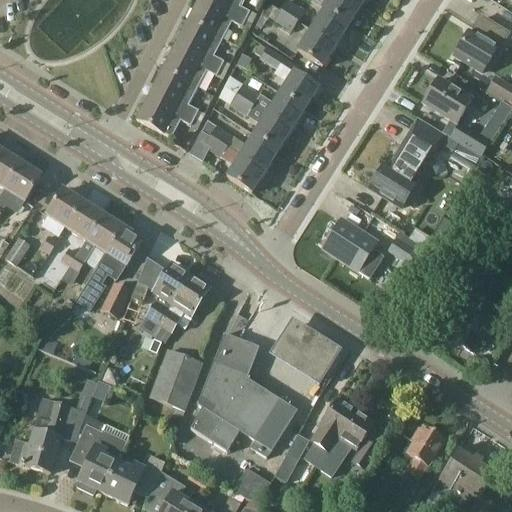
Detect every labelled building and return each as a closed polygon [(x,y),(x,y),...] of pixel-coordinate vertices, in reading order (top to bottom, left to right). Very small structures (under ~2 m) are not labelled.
[(246,21),(203,0),(200,0),(195,10),(193,9),(186,23),(223,42),(232,24),(242,29),(246,21)] [(203,0),(246,21),(250,14),(239,8),(243,0),(203,0)] [(351,0),(329,0),(323,11),(348,27),(361,6),(351,0)] [(286,3),(280,13),(297,24),(303,14),(286,3)] [(323,11),(309,32),(334,48),(348,27),(323,11)] [(280,13),(279,14),(273,23),(290,34),(297,24),(280,13)] [(467,35),(453,58),(481,74),(494,52),(496,53),(507,35),(481,19),(470,37),(467,35)] [(180,38),(175,49),(220,72),(224,64),(214,59),(223,42),(186,23),(179,37),(180,38)] [(334,48),(309,32),(296,53),(310,63),(320,69),(334,48)] [(259,61),(265,51),(260,47),(253,57),(259,61)] [(168,58),(160,73),(188,87),(175,112),(195,122),(199,115),(188,109),(206,75),(216,80),(220,72),(175,49),(169,59),(168,58)] [(266,50),(265,51),(259,61),(258,62),(275,73),(283,61),(266,50)] [(155,87),(149,99),(175,112),(188,87),(160,73),(153,86),(155,87)] [(291,75),(278,96),(303,112),(316,91),(291,75)] [(455,126),(469,102),(435,81),(421,105),(455,126)] [(511,91),(495,81),(486,95),(511,110),(511,109),(511,91)] [(242,88),(235,99),(252,109),(259,99),(242,88)] [(303,112),(278,96),(264,117),(289,133),(303,112)] [(144,108),(142,107),(134,122),(170,141),(179,124),(191,130),(195,122),(175,112),(149,99),(144,108)] [(252,109),(235,99),(229,109),(246,119),(252,109)] [(511,112),(501,105),(496,112),(507,119),(511,112)] [(264,117),(251,138),(276,154),(289,133),(264,117)] [(416,121),(401,145),(406,149),(427,161),(430,163),(445,139),(416,121)] [(385,142),(394,133),(383,122),(374,132),(385,142)] [(215,129),(216,128),(207,123),(202,133),(210,138),(215,129)] [(458,127),(449,141),(479,159),(487,145),(458,127)] [(209,139),(208,140),(226,151),(232,141),(233,140),(216,128),(215,129),(210,138),(209,139)] [(210,138),(202,133),(189,157),(196,161),(202,165),(207,154),(202,150),(208,140),(209,139),(210,138)] [(232,141),(226,151),(263,175),(276,154),(251,138),(244,149),(232,141)] [(208,140),(202,150),(207,154),(219,161),(226,151),(208,140)] [(383,168),(368,192),(398,210),(427,161),(406,149),(397,165),(398,165),(392,174),(383,168)] [(226,151),(219,161),(232,169),(224,180),(249,196),(263,175),(226,151)] [(0,153),(0,190),(3,192),(20,166),(0,153)] [(456,161),(444,174),(456,185),(468,172),(456,161)] [(20,166),(3,192),(0,196),(0,197),(6,201),(9,196),(17,201),(10,213),(16,217),(23,205),(40,179),(20,166)] [(63,231),(80,204),(61,192),(44,219),(63,231)] [(505,204),(494,222),(511,234),(511,198),(507,206),(505,204)] [(80,204),(63,231),(83,244),(100,217),(80,204)] [(83,244),(85,245),(77,257),(85,263),(93,250),(104,257),(121,230),(100,217),(83,244)] [(340,223),(321,252),(369,283),(383,261),(370,253),(375,245),(340,223)] [(104,257),(78,297),(74,304),(87,313),(102,290),(98,288),(104,277),(114,283),(123,269),(124,270),(141,243),(121,230),(104,257)] [(399,235),(395,241),(416,255),(418,256),(419,257),(423,251),(408,241),(399,235)] [(449,236),(441,249),(448,253),(455,243),(457,241),(449,236)] [(49,257),(57,245),(49,239),(41,251),(49,257)] [(18,241),(4,262),(15,270),(30,249),(18,241)] [(395,241),(393,244),(386,255),(413,272),(421,258),(419,257),(418,256),(416,255),(395,241)] [(448,253),(447,254),(465,266),(472,255),(455,243),(448,253)] [(69,269),(77,257),(68,252),(61,264),(69,269)] [(85,263),(77,257),(69,269),(78,275),(85,263)] [(157,329),(190,277),(171,265),(151,296),(158,301),(145,321),(157,329)] [(210,291),(190,277),(157,329),(169,337),(183,317),(190,322),(210,291)] [(149,285),(138,281),(130,302),(141,306),(149,285)] [(113,287),(99,315),(118,323),(131,296),(113,287)] [(439,329),(437,333),(438,337),(441,339),(468,355),(482,332),(486,334),(496,317),(468,300),(458,317),(453,314),(450,320),(446,317),(439,329)] [(65,305),(61,311),(68,316),(73,310),(65,305)] [(157,329),(145,321),(139,331),(151,339),(157,329)] [(342,353),(292,322),(270,358),(319,389),(342,353)] [(157,329),(151,339),(163,347),(169,337),(157,329)] [(201,411),(190,433),(226,456),(239,435),(254,445),(250,451),(266,461),(270,455),(271,455),(297,415),(246,382),(258,351),(236,343),(224,338),(223,338),(197,408),(201,411)] [(47,341),(42,354),(52,358),(57,345),(47,341)] [(153,343),(148,355),(156,358),(160,346),(153,343)] [(175,411),(184,414),(202,366),(166,353),(148,401),(175,411)] [(119,382),(116,374),(107,370),(101,384),(115,390),(119,382)] [(97,385),(92,400),(104,405),(110,389),(97,385)] [(15,444),(9,465),(23,469),(49,476),(59,441),(64,423),(68,410),(42,402),(33,434),(29,448),(15,444)] [(313,448),(303,464),(316,472),(342,433),(354,414),(336,403),(319,429),(309,445),(313,448)] [(64,423),(59,441),(61,441),(74,445),(75,445),(85,416),(68,410),(64,423)] [(184,414),(175,411),(166,433),(175,436),(184,414)] [(342,433),(316,472),(329,481),(350,450),(354,452),(360,442),(369,428),(371,426),(354,414),(342,433)] [(69,465),(83,471),(101,435),(86,428),(69,465)] [(421,429),(404,457),(412,462),(405,474),(419,483),(426,471),(428,471),(445,444),(421,429)] [(77,486),(74,491),(93,500),(96,493),(102,496),(117,465),(124,450),(126,446),(102,435),(102,434),(101,435),(83,471),(76,485),(77,486)] [(363,444),(350,465),(364,473),(376,452),(363,444)] [(429,496),(438,501),(431,511),(469,511),(495,472),(460,449),(429,496)] [(302,456),(291,450),(274,479),(286,486),(302,456)] [(117,465),(102,496),(127,508),(133,495),(139,482),(154,489),(160,476),(164,466),(149,459),(144,471),(132,466),(130,471),(117,465)] [(269,488),(260,483),(247,474),(233,496),(249,506),(259,507),(269,488)] [(161,476),(149,502),(162,510),(160,511),(191,511),(194,509),(179,500),(184,491),(161,476)] [(410,484),(392,511),(415,511),(426,494),(410,484)] [(199,511),(194,509),(191,511),(236,511),(239,508),(228,501),(221,511),(199,511)]
